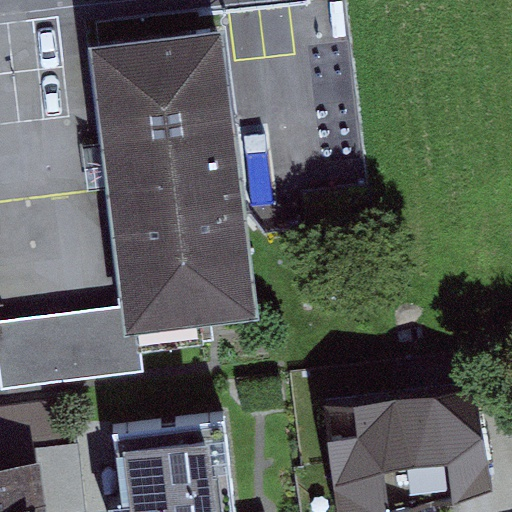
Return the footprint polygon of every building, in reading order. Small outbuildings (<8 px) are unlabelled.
[(121,304),(124,327),(136,325),(258,310),(223,22),(89,39),(104,163),(121,304)] [(364,104),(280,114),(287,178),(371,169),(364,104)] [(0,386),(142,369),(136,325),(124,327),(121,304),(0,318),(0,386)] [(432,392),(335,403),(348,510),(486,479),(476,427),(432,392)] [(120,431),(129,511),(232,511),(221,419),(120,431)] [(34,511),(29,464),(0,466),(0,511),(34,511)]
